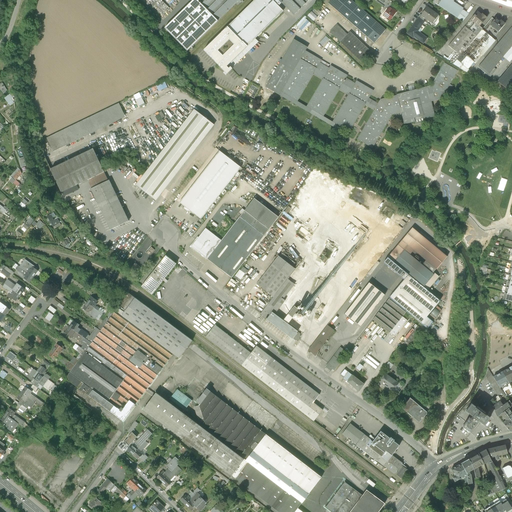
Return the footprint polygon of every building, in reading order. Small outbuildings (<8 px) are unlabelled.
[(138,0),(159,18),(171,4),(170,3),(172,0),(138,0)] [(193,0),(165,29),(188,52),(240,0),(193,0)] [(272,0),(255,0),(228,27),(248,47),(257,38),(284,12),(279,6),(280,5),(282,3),(279,0),(272,0)] [(279,0),(295,15),(310,0),(279,0)] [(350,0),(331,0),(328,4),(373,44),(385,30),(350,0)] [(374,0),(387,9),(391,4),(386,0),(374,0)] [(457,18),(463,10),(463,9),(449,0),(434,0),(433,2),(457,18)] [(383,16),(390,22),(397,12),(393,10),(393,11),(389,8),(383,16)] [(427,8),(421,16),(424,19),(432,24),(438,16),(427,8)] [(463,10),(457,18),(462,22),(469,14),(463,10)] [(471,20),(479,27),(486,18),(482,14),(481,16),(477,12),(471,20)] [(424,23),(422,21),(418,18),(406,33),(412,38),(413,37),(423,44),(427,39),(417,32),(424,23)] [(492,18),(482,30),(484,32),(489,25),(494,20),(492,18)] [(494,20),(489,25),(498,32),(505,24),(501,21),(499,22),(495,19),(494,20)] [(329,32),(360,62),(369,52),(350,32),(347,35),(336,25),(329,32)] [(232,68),(230,67),(229,68),(227,67),(230,63),(248,47),(228,27),(204,51),(217,65),(224,72),(225,73),(227,75),(231,70),(232,69),(232,68)] [(482,30),(479,27),(473,34),(465,27),(448,46),(460,56),(482,30)] [(511,27),(478,68),(487,76),(503,58),(509,63),(511,59),(511,27)] [(482,30),(460,56),(452,64),(459,68),(462,65),(467,70),(473,63),(475,64),(495,41),(484,32),(482,30)] [(323,45),(329,39),(327,36),(320,42),(323,45)] [(397,96),(380,100),(378,104),(368,99),(373,91),(356,81),(355,84),(346,78),(347,76),(330,66),(329,68),(320,63),(321,60),(305,51),(306,48),(293,40),(265,88),(341,132),(343,129),(348,132),(365,105),(374,110),(357,140),(372,149),(391,115),(401,113),(404,125),(415,122),(416,125),(425,123),(424,120),(435,117),(431,102),(441,99),(457,71),(444,63),(431,86),(396,95),(397,96)] [(511,65),(498,82),(507,90),(511,84),(511,65)] [(3,82),(0,84),(0,87),(4,93),(8,90),(3,82)] [(158,85),(160,90),(168,87),(166,82),(158,85)] [(5,98),(11,105),(15,101),(10,94),(5,98)] [(119,104),(47,139),(53,152),(125,118),(119,104)] [(194,110),(136,186),(156,201),(214,125),(194,110)] [(94,149),(51,169),(61,192),(77,185),(88,179),(104,172),(94,149)] [(187,208),(201,219),(241,168),(219,151),(179,203),(187,208)] [(109,181),(104,172),(88,179),(92,188),(109,181)] [(92,188),(91,189),(110,230),(129,221),(110,180),(109,181),(92,188)] [(79,189),(77,185),(61,192),(63,196),(79,189)] [(306,195),(310,189),(304,185),(300,191),(306,195)] [(303,199),(297,195),(293,201),(300,206),(303,201),(302,200),(303,199)] [(24,209),(30,202),(25,198),(20,205),(24,209)] [(221,242),(206,230),(192,248),(232,279),(279,219),(254,200),(221,242)] [(0,203),(0,209),(8,214),(11,210),(0,203)] [(303,225),(305,227),(314,217),(312,215),(303,225)] [(24,226),(29,229),(35,219),(30,216),(24,226)] [(53,216),(50,217),(53,226),(61,223),(59,220),(55,221),(53,216)] [(41,228),(45,224),(41,219),(36,224),(41,228)] [(412,228),(387,258),(408,275),(423,287),(433,275),(433,274),(432,273),(422,265),(410,255),(413,250),(426,260),(436,269),(437,269),(447,257),(443,254),(419,234),(412,228)] [(419,234),(443,254),(445,252),(421,232),(419,234)] [(281,254),(278,258),(291,269),(294,264),(281,254)] [(177,266),(166,258),(142,289),(152,297),(177,266)] [(278,258),(277,258),(256,285),(273,298),(287,280),(294,271),(291,269),(278,258)] [(408,275),(387,258),(383,263),(404,280),(408,275)] [(426,260),(422,265),(432,273),(436,269),(426,260)] [(20,267),(27,273),(30,270),(31,270),(32,268),(36,271),(37,269),(25,261),(20,267)] [(480,272),(486,275),(490,266),(484,263),(480,272)] [(14,274),(23,280),(25,277),(27,273),(20,267),(15,264),(13,268),(16,271),(14,274)] [(135,264),(129,272),(138,279),(144,271),(135,264)] [(38,272),(36,271),(32,268),(31,270),(30,270),(27,273),(34,278),(38,272)] [(7,279),(10,275),(4,271),(3,270),(0,273),(0,276),(4,279),(5,277),(7,279)] [(34,278),(27,273),(25,277),(23,280),(22,282),(26,285),(28,283),(29,284),(34,278)] [(433,274),(433,275),(423,287),(427,290),(439,277),(434,273),(433,274)] [(389,297),(390,298),(406,312),(421,323),(440,301),(427,290),(423,287),(408,275),(404,280),(389,297)] [(260,315),(267,320),(272,314),(274,316),(284,303),(282,301),(294,285),(287,280),(273,298),(260,315)] [(5,285),(13,291),(16,287),(8,281),(5,285)] [(369,283),(344,314),(360,327),(385,295),(369,283)] [(22,286),(18,284),(16,287),(13,291),(20,296),(24,291),(21,288),(22,286)] [(8,293),(9,294),(10,295),(13,291),(5,285),(2,287),(6,290),(9,291),(8,293)] [(20,296),(13,291),(10,295),(9,294),(7,297),(12,301),(13,300),(15,302),(20,296)] [(89,395),(123,421),(173,353),(121,315),(135,297),(129,292),(117,308),(110,317),(109,319),(100,331),(92,343),(82,355),(75,365),(70,372),(65,380),(88,396),(89,395)] [(36,300),(31,297),(27,301),(32,305),(36,300)] [(87,302),(94,307),(96,304),(96,303),(95,302),(96,300),(91,297),(87,302)] [(193,339),(135,297),(121,315),(173,353),(179,358),(193,339)] [(390,333),(402,317),(406,312),(390,298),(373,320),(390,333)] [(17,310),(22,313),(26,305),(22,302),(17,310)] [(83,309),(88,312),(89,310),(91,311),(94,307),(87,302),(83,309)] [(1,306),(0,307),(0,310),(5,315),(10,309),(3,304),(2,306),(1,306)] [(103,310),(96,304),(94,307),(101,313),(103,310)] [(106,315),(110,317),(117,308),(114,305),(110,309),(109,308),(107,311),(108,312),(106,315)] [(101,313),(94,307),(91,311),(89,310),(88,312),(98,320),(102,313),(101,313)] [(294,308),(283,322),(287,326),(298,311),(294,308)] [(53,316),(49,313),(45,318),(49,322),(53,316)] [(293,338),(296,340),(299,340),(300,335),(287,326),(283,322),(274,316),(272,314),(267,320),(266,321),(291,340),(293,338)] [(88,333),(81,328),(78,332),(92,343),(100,331),(109,319),(106,317),(97,328),(95,327),(89,335),(87,334),(88,333)] [(402,317),(390,333),(395,337),(407,321),(402,317)] [(69,326),(78,332),(81,328),(77,326),(79,324),(74,320),(69,326)] [(241,365),(251,353),(215,325),(205,337),(241,365)] [(75,350),(80,353),(82,355),(92,343),(78,332),(69,326),(65,332),(72,337),(73,336),(84,344),(81,348),(78,346),(75,350)] [(333,331),(327,326),(308,351),(314,356),(333,331)] [(408,350),(424,331),(417,326),(400,348),(407,354),(409,351),(408,350)] [(57,344),(53,349),(59,354),(61,351),(63,352),(64,349),(57,344)] [(251,353),(241,365),(314,422),(323,410),(313,402),(316,398),(319,394),(256,346),(251,353)] [(343,350),(340,347),(325,367),(331,371),(332,369),(334,370),(341,361),(337,358),(343,350)] [(56,358),(59,354),(53,349),(48,356),(54,359),(55,358),(56,358)] [(17,357),(10,352),(6,357),(12,362),(17,357)] [(75,365),(82,355),(80,353),(76,358),(73,357),(70,362),(75,365)] [(70,372),(75,365),(70,362),(59,354),(56,358),(67,367),(66,369),(70,372)] [(389,370),(393,365),(388,362),(385,366),(389,370)] [(36,371),(42,375),(44,373),(47,369),(41,365),(36,371)] [(511,366),(510,367),(509,367),(509,368),(502,372),(509,383),(511,381),(511,380),(511,379),(511,366)] [(498,396),(503,392),(500,387),(493,377),(487,368),(486,375),(485,376),(497,395),(498,396)] [(38,381),(39,379),(42,375),(36,371),(32,376),(38,381)] [(346,382),(347,381),(352,375),(348,371),(343,377),(345,380),(345,381),(346,382)] [(509,383),(502,372),(493,377),(500,387),(509,383)] [(384,385),(393,391),(398,383),(385,374),(380,382),(383,384),(382,384),(383,385),(384,385)] [(48,379),(42,375),(39,379),(45,383),(48,379)] [(352,375),(347,381),(359,390),(364,384),(352,375)] [(21,392),(27,397),(30,393),(32,391),(25,386),(21,392)] [(64,387),(61,391),(71,398),(74,394),(64,387)] [(206,388),(197,401),(200,404),(199,405),(206,430),(245,459),(246,460),(253,451),(266,434),(206,388)] [(177,390),(168,401),(183,412),(191,401),(177,390)] [(198,424),(183,412),(168,401),(156,391),(143,408),(232,476),(245,459),(206,430),(198,424)] [(17,398),(20,400),(23,402),(27,397),(21,392),(17,398)] [(43,403),(30,393),(27,397),(34,403),(40,407),(43,403)] [(84,402),(74,395),(72,399),(81,406),(84,402)] [(495,411),(509,401),(506,397),(501,400),(499,397),(498,396),(494,398),(498,403),(492,407),(495,411)] [(34,403),(27,397),(23,402),(20,400),(18,403),(15,400),(13,403),(24,411),(27,408),(29,410),(34,403)] [(427,413),(410,398),(402,408),(419,422),(427,413)] [(247,411),(272,429),(280,418),(255,400),(247,411)] [(511,405),(509,401),(495,411),(497,416),(501,414),(500,414),(504,411),(509,408),(510,407),(511,405)] [(484,425),(490,418),(484,414),(485,412),(478,407),(477,408),(471,404),(465,411),(471,415),(463,426),(470,432),(477,423),(476,423),(478,420),(484,425)] [(193,408),(198,424),(206,430),(199,405),(193,408)] [(5,414),(10,418),(13,415),(14,413),(9,409),(5,414)] [(510,432),(511,430),(511,421),(504,411),(500,414),(501,414),(504,419),(505,419),(505,420),(503,422),(510,432)] [(12,432),(18,424),(10,418),(5,414),(1,420),(9,426),(7,429),(12,432)] [(24,423),(13,415),(10,418),(18,424),(28,431),(30,428),(24,423)] [(135,422),(128,432),(133,436),(135,434),(133,432),(134,430),(133,429),(138,424),(135,422)] [(353,442),(357,444),(365,435),(351,424),(343,434),(348,438),(353,442)] [(135,444),(133,446),(137,450),(145,442),(152,434),(147,430),(134,444),(135,444)] [(382,431),(373,442),(386,452),(387,450),(392,455),(400,445),(382,431)] [(253,451),(309,494),(322,477),(266,434),(253,451)] [(395,474),(396,473),(403,464),(392,455),(387,450),(386,452),(373,442),(365,435),(357,444),(395,474)] [(125,445),(128,449),(132,445),(130,444),(134,440),(132,438),(125,445)] [(345,442),(355,449),(357,446),(352,443),(353,442),(348,438),(345,442)] [(145,442),(137,450),(140,453),(148,444),(147,444),(148,443),(147,443),(145,442)] [(133,446),(132,445),(128,449),(127,450),(132,455),(137,450),(133,446)] [(505,445),(485,450),(489,458),(495,456),(496,459),(499,459),(498,455),(507,453),(505,445)] [(137,460),(139,458),(142,455),(141,454),(140,453),(137,450),(132,455),(137,460)] [(487,462),(487,464),(492,462),(491,460),(489,458),(485,450),(478,454),(484,464),(487,462)] [(246,460),(302,503),(309,494),(253,451),(246,460)] [(477,467),(484,464),(478,454),(469,460),(474,469),(477,467)] [(175,457),(171,460),(168,463),(166,466),(168,469),(171,472),(177,466),(180,462),(175,457)] [(232,476),(278,511),(294,511),(298,508),(302,503),(246,460),(245,459),(232,476)] [(470,471),(474,469),(469,460),(461,464),(466,473),(470,471)] [(494,465),(492,462),(487,464),(496,480),(501,490),(506,488),(504,484),(500,475),(499,476),(494,465)] [(407,468),(403,464),(396,473),(405,480),(411,472),(407,469),(407,468)] [(455,482),(467,475),(466,473),(461,464),(451,469),(454,476),(452,477),(455,482)] [(171,472),(170,472),(174,476),(175,477),(181,470),(177,466),(171,472)] [(504,484),(510,481),(511,480),(511,469),(510,466),(508,466),(502,468),(505,473),(500,475),(504,484)] [(170,472),(171,472),(168,469),(164,473),(162,471),(160,473),(165,478),(170,472)] [(169,481),(174,476),(170,472),(165,478),(169,481)] [(161,482),(165,478),(160,473),(156,478),(161,482)] [(132,489),(135,492),(141,486),(133,477),(126,484),(131,490),(132,489)] [(171,483),(169,481),(165,478),(161,482),(166,488),(171,483)] [(107,479),(98,489),(102,492),(102,493),(106,488),(108,490),(110,491),(115,486),(107,479)] [(501,490),(496,480),(489,483),(491,488),(493,493),(501,490)] [(381,511),(389,501),(370,488),(365,494),(346,481),(328,507),(334,511),(381,511)] [(468,487),(471,501),(480,498),(477,482),(472,483),(473,486),(468,487)] [(141,486),(135,492),(138,495),(140,497),(146,491),(141,486)] [(97,497),(102,492),(98,489),(97,488),(93,493),(97,497)] [(135,492),(128,499),(129,499),(131,502),(138,495),(135,492)] [(195,495),(191,499),(185,505),(190,510),(194,506),(202,498),(197,493),(195,495)] [(507,500),(511,506),(511,505),(511,503),(506,494),(503,495),(507,501),(507,500)] [(180,500),(185,505),(191,499),(187,496),(187,497),(185,495),(180,500)] [(95,497),(88,505),(95,511),(102,504),(95,497)] [(194,506),(200,511),(208,504),(202,498),(194,506)] [(15,511),(0,499),(0,506),(7,511),(15,511)] [(156,500),(152,505),(159,511),(160,511),(165,507),(156,500)] [(507,501),(502,504),(501,504),(505,510),(506,511),(511,508),(511,506),(507,500),(507,501)] [(501,502),(495,505),(499,511),(501,511),(505,510),(501,504),(502,504),(501,502)]
